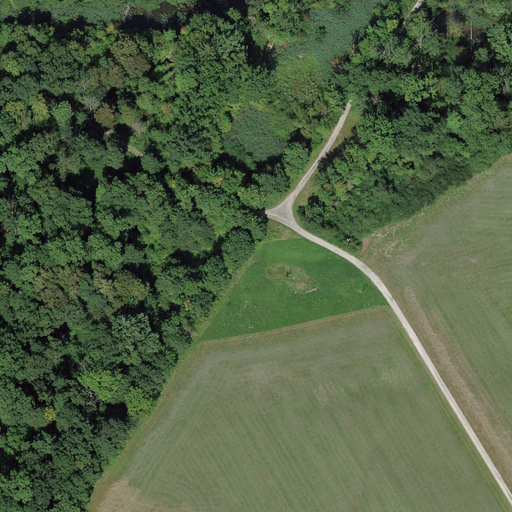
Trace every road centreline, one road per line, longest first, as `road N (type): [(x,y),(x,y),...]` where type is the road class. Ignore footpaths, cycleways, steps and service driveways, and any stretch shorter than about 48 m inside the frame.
road 1 (track): [(511,502),(379,282),(281,216)]
road 2 (track): [(281,216),(183,183),(91,122),(0,86)]
road 3 (track): [(425,0),(281,216)]
